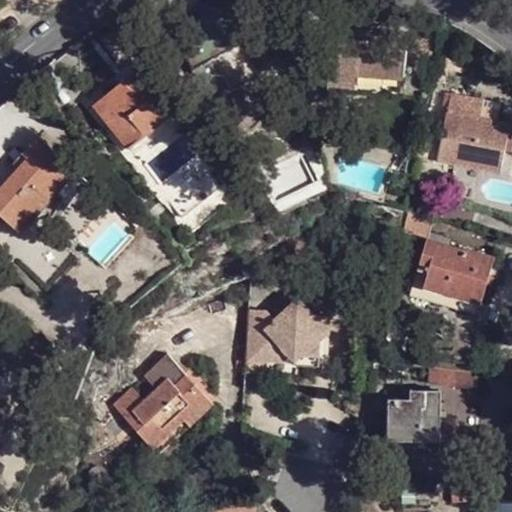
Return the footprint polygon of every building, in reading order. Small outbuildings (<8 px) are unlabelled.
[(258,75),(273,68),(277,65),(244,0),(211,0),(208,2),(213,10),(202,16),(188,24),(174,31),(199,78),(203,76),(214,98),(258,75)] [(197,8),(202,16),(213,10),(208,2),(197,8)] [(359,38),(349,37),(340,36),(332,36),(327,83),(356,86),(357,73),(403,78),(407,36),(359,31),(359,38)] [(438,54),(439,42),(414,37),(411,53),(437,58),(438,54)] [(448,56),(438,54),(437,58),(433,77),(444,79),(448,56)] [(276,74),(273,68),(258,75),(262,81),(276,74)] [(401,98),(403,78),(357,73),(356,86),(355,93),(401,98)] [(132,74),(119,84),(125,90),(137,80),(132,74)] [(125,90),(119,84),(106,95),(92,106),(122,143),(139,129),(144,136),(171,114),(173,113),(171,111),(185,99),(177,90),(170,96),(164,100),(154,87),(144,75),(137,80),(125,90)] [(159,82),(154,87),(164,100),(170,96),(159,82)] [(355,93),(356,86),(327,83),(327,91),(355,93)] [(479,122),(480,118),(484,100),(451,93),(437,161),(455,164),(457,158),(501,166),(504,150),(507,139),(511,140),(511,124),(507,123),(496,121),(495,125),(479,122)] [(204,123),(185,99),(171,111),(173,113),(171,114),(184,130),(194,121),(199,127),(204,123)] [(148,141),(144,136),(139,129),(122,143),(117,147),(126,159),(148,141)] [(52,195),(76,172),(38,135),(21,153),(27,159),(18,168),(2,185),(0,186),(0,214),(17,231),(52,195)] [(12,162),(18,168),(27,159),(21,153),(12,162)] [(500,172),(501,166),(457,158),(455,164),(500,172)] [(88,183),(76,172),(52,195),(65,207),(88,183)] [(427,233),(432,217),(409,210),(403,233),(425,240),(427,233)] [(449,240),(427,233),(425,240),(447,246),(449,240)] [(447,246),(425,240),(413,284),(481,304),(487,281),(494,258),(467,249),(466,252),(447,246)] [(478,315),(481,304),(413,284),(410,295),(478,315)] [(268,308),(249,307),(246,362),(269,363),(282,346),(298,364),(318,366),(320,349),(315,343),(330,330),(331,313),(313,312),(299,296),(275,316),(268,308)] [(282,346),(269,363),(298,364),(282,346)] [(214,403),(196,384),(192,387),(184,378),(188,375),(167,354),(142,378),(156,392),(128,419),(156,448),(183,421),(189,427),(214,403)] [(453,387),(455,369),(428,365),(426,385),(453,387)] [(475,389),(478,371),(455,369),(453,387),(475,389)] [(192,387),(196,384),(188,375),(184,378),(192,387)] [(142,378),(114,405),(128,419),(156,392),(142,378)] [(440,391),(410,390),(409,399),(398,399),(394,399),(394,432),(421,432),(421,442),(440,442),(440,431),(440,421),(440,410),(440,391)] [(409,399),(410,390),(398,390),(398,399),(409,399)] [(386,432),(394,432),(394,399),(386,399),(386,432)] [(183,421),(156,448),(162,454),(189,427),(183,421)] [(421,448),(421,442),(421,432),(394,432),(386,432),(386,448),(421,448)] [(469,482),(453,482),(453,504),(469,504),(469,482)] [(511,511),(511,500),(497,500),(496,511),(511,511)] [(257,511),(257,501),(235,502),(235,511),(257,511)] [(264,511),(270,509),(262,501),(257,501),(257,511),(264,511)] [(235,511),(235,502),(213,503),(213,511),(235,511)]
